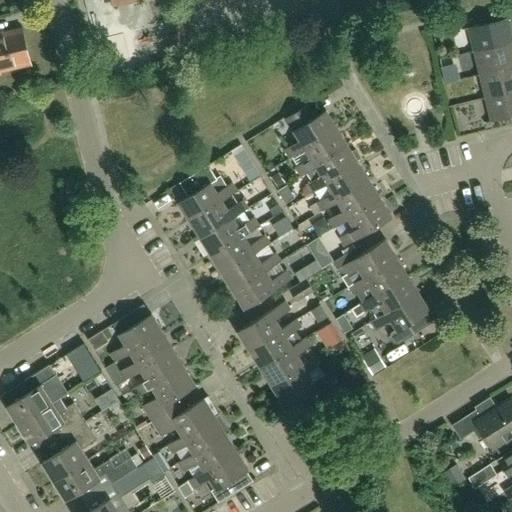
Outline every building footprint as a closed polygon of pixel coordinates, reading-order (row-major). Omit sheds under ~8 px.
[(474,50),(511,40),(511,37),(510,28),(511,27),(511,7),(503,10),(505,18),(468,27),(474,50)] [(191,36),(186,19),(174,22),(177,33),(166,36),(171,56),(183,53),(179,39),(191,36)] [(0,69),(30,62),(21,29),(0,34),(0,69)] [(511,40),(474,50),(480,74),(511,66),(511,40)] [(511,66),(480,74),(486,98),(511,91),(511,66)] [(511,91),(486,98),(492,121),(511,115),(511,91)] [(289,158),(305,148),(337,128),(326,110),(315,117),(307,105),(286,118),(300,141),(285,150),(289,158)] [(300,175),(306,172),(348,146),(337,128),(305,148),(311,158),(295,167),(300,175)] [(355,149),(351,151),(348,146),(306,172),(312,181),(303,187),(302,193),(304,197),(311,193),(327,183),(359,163),(358,162),(361,159),(355,149)] [(359,163),(327,183),(333,193),(317,202),(322,210),(338,201),(370,181),(359,163)] [(188,196),(178,202),(189,220),(222,200),(237,190),(232,183),(217,192),(211,182),(217,179),(208,165),(180,183),(188,196)] [(260,175),(254,165),(244,172),(250,181),(260,175)] [(333,228),(349,218),(381,198),(370,181),(338,201),(344,210),(328,220),(333,228)] [(381,198),(349,218),(354,228),(339,237),(344,245),(391,216),(381,198)] [(222,200),(189,220),(201,238),(233,218),(248,208),(243,200),(228,209),(222,200)] [(233,218),(201,238),(211,255),(243,235),(259,225),(254,218),(238,227),(233,218)] [(243,235),(211,255),(222,273),(255,253),(270,243),(264,235),(249,245),(243,235)] [(351,285),(396,257),(386,240),(360,255),(356,248),(334,262),(338,270),(343,277),(345,276),(351,285)] [(255,253),(222,273),(233,290),(265,270),(280,261),(275,253),(260,262),(255,253)] [(362,302),(407,274),(396,257),(351,285),(349,286),(354,295),(357,293),(362,302)] [(300,267),(306,277),(320,268),(313,258),(300,267)] [(265,270),(233,290),(244,308),(291,278),(286,270),(271,280),(265,270)] [(377,317),(418,292),(407,274),(362,302),(352,309),(357,317),(365,312),(371,308),(377,317)] [(306,278),(289,289),(297,302),(315,291),(306,278)] [(418,292),(377,317),(370,321),(376,329),(391,320),(396,329),(390,333),(390,337),(393,343),(398,344),(432,323),(426,312),(429,310),(418,292)] [(285,302),(239,332),(249,349),(296,319),(296,318),(282,327),(276,319),(291,310),(285,302)] [(320,304),(319,305),(310,311),(317,323),(327,317),(320,304)] [(116,362),(131,353),(163,333),(152,314),(130,328),(124,317),(113,324),(126,345),(111,354),(116,362)] [(296,319),(249,349),(260,366),(296,344),(296,343),(290,334),(301,327),(296,319)] [(174,350),(163,333),(131,353),(137,362),(122,372),(126,379),(142,370),(174,350)] [(296,344),(260,366),(271,383),(302,364),(297,355),(312,345),(314,344),(308,336),(296,343),(296,344)] [(361,356),(365,364),(372,375),(386,367),(379,355),(374,348),(361,356)] [(185,367),(174,350),(142,370),(147,379),(132,389),(137,397),(152,387),(185,367)] [(318,354),(302,364),(271,383),(282,402),(314,382),(307,372),(323,362),(318,354)] [(31,391),(8,405),(19,423),(17,424),(17,425),(52,403),(60,398),(65,395),(59,385),(62,383),(50,365),(25,381),(31,391)] [(195,385),(185,367),(152,387),(158,397),(143,406),(152,421),(182,402),(178,396),(195,385)] [(182,402),(152,421),(162,436),(177,426),(183,435),(215,415),(212,411),(215,408),(208,397),(204,399),(204,398),(186,409),(182,402)] [(52,403),(17,425),(26,440),(29,438),(31,442),(54,427),(61,437),(86,421),(74,403),(66,408),(60,398),(52,403)] [(494,447),(511,435),(511,400),(511,399),(497,408),(498,411),(486,418),(480,408),(454,425),(462,438),(474,430),(480,438),(485,434),(494,447)] [(215,415),(183,435),(167,445),(172,453),(188,444),(194,453),(226,433),(223,428),(226,426),(218,413),(215,415)] [(86,421),(61,437),(67,446),(43,461),(55,479),(88,459),(81,449),(97,439),(86,421)] [(256,426),(244,431),(248,442),(260,438),(256,426)] [(226,433),(194,453),(178,463),(184,471),(199,461),(205,471),(237,451),(226,433)] [(511,450),(499,459),(506,469),(511,478),(511,487),(506,491),(511,501),(511,450)] [(194,477),(189,480),(194,488),(210,478),(216,488),(212,490),(219,501),(233,492),(227,482),(247,469),(248,469),(237,451),(205,471),(198,475),(194,477)] [(94,469),(88,459),(55,479),(66,498),(106,473),(112,483),(138,467),(131,457),(115,467),(110,459),(94,469)] [(112,483),(111,484),(118,494),(120,497),(149,478),(150,477),(142,464),(138,467),(112,483)] [(475,488),(497,474),(490,464),(468,477),(475,488)] [(455,470),(446,475),(453,487),(464,480),(460,474),(459,475),(455,470)] [(187,481),(179,486),(178,487),(185,497),(194,492),(187,481)] [(89,511),(130,511),(124,503),(116,508),(110,499),(89,511)]
